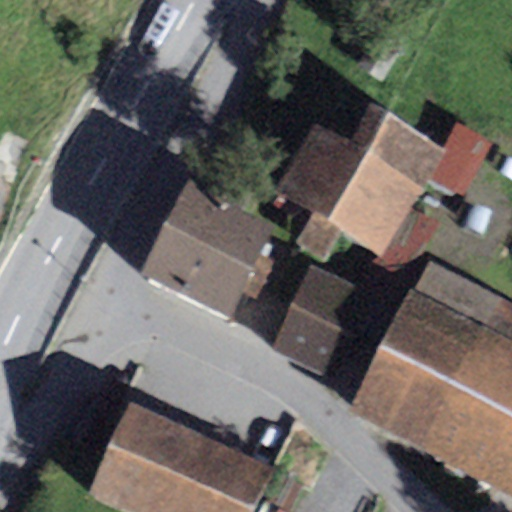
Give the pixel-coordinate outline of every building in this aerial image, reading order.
[(316,132),(283,189),(381,246),(436,152),(373,115),(352,152),(316,132)] [(193,193),(152,271),(225,309),(265,230),(193,193)] [(314,271),(277,346),(337,376),(374,300),(314,271)] [(511,311),(431,271),(361,408),(511,484),(511,311)] [(86,391),(64,434),(89,446),(111,403),(86,391)] [(129,410),(91,497),(126,511),(251,511),(269,472),(129,410)]
